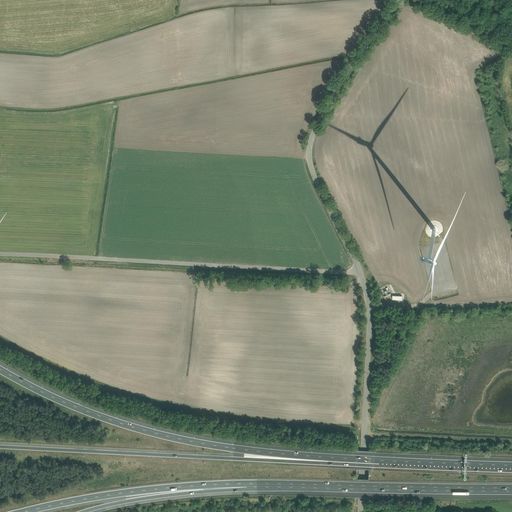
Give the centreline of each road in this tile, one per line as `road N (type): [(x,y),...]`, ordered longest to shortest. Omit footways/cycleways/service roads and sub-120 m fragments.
road 1 (unclassified): [(360,511),(367,282),(314,169),(312,141),(401,0)]
road 2 (track): [(0,254),(414,276),(451,271)]
road 3 (motorway): [(379,464),(160,435),(79,408),(0,368)]
road 4 (motorway): [(379,464),(0,446)]
road 5 (motorway): [(248,485),(511,488)]
road 6 (motorway): [(23,511),(158,487),(248,485)]
road 7 (motorway): [(83,511),(248,485)]
road 8 (motorway): [(511,469),(379,464)]
